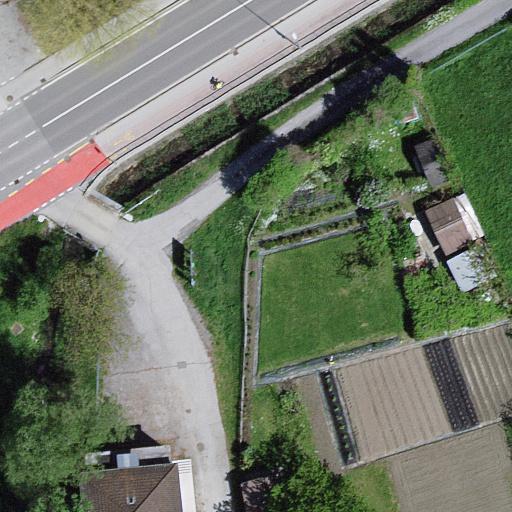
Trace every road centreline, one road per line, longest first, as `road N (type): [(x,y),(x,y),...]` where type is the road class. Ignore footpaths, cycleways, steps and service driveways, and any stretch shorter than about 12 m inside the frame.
road 1 (track): [(0,164),(139,259),(416,73),(511,19)]
road 2 (primary): [(0,152),(249,0)]
road 3 (track): [(200,420),(139,259)]
